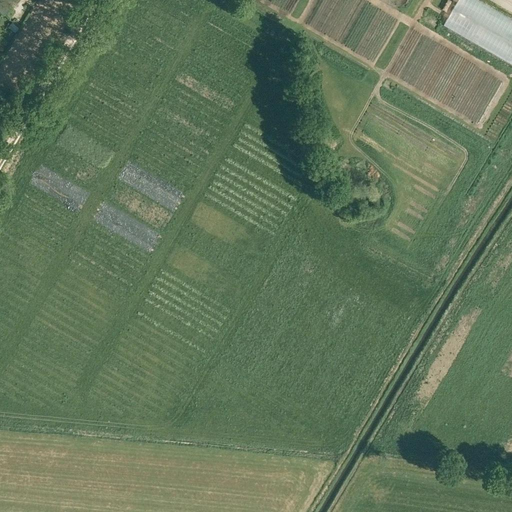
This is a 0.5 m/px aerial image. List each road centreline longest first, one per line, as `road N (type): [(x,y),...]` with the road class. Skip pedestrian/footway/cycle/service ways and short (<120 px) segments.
road 1 (track): [(511,186),(339,446)]
road 2 (track): [(511,237),(392,433)]
road 3 (track): [(96,0),(0,163)]
